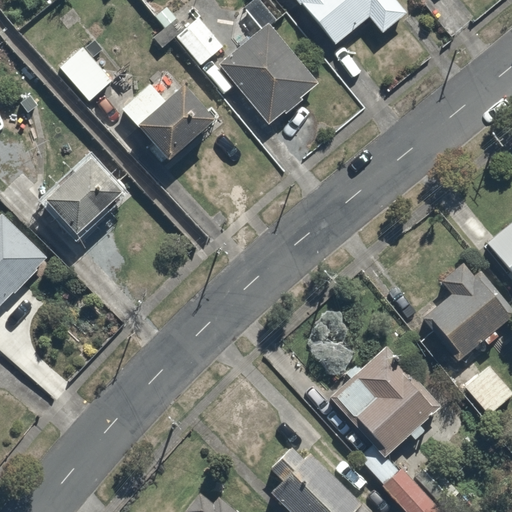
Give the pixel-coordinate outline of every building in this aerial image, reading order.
[(275,0),(306,39),(344,9),(360,29),(391,5),(387,0),(275,0)] [(189,57),(240,121),(288,83),(237,18),(189,57)] [(78,39),(52,63),(87,101),(113,78),(78,39)] [(107,118),(139,155),(190,111),(158,74),(107,118)] [(17,189),(46,223),(91,184),(62,150),(17,189)] [(0,164),(0,189),(2,191),(14,178),(0,164)] [(511,215),(483,240),(511,273),(511,215)] [(0,290),(36,255),(0,219),(0,290)] [(511,313),(511,302),(480,264),(473,269),(463,256),(437,278),(447,290),(424,310),(462,355),(511,313)] [(433,400),(381,343),(330,389),(383,446),(433,400)] [(511,391),(511,389),(487,361),(461,384),(487,413),(511,391)] [(263,488),(263,489),(290,511),(351,511),(365,495),(289,430),(264,460),(277,471),(263,488)] [(441,511),(371,436),(352,454),(406,511),(441,511)] [(425,455),(411,468),(446,505),(459,492),(425,455)] [(238,511),(201,487),(184,511),(238,511)]
